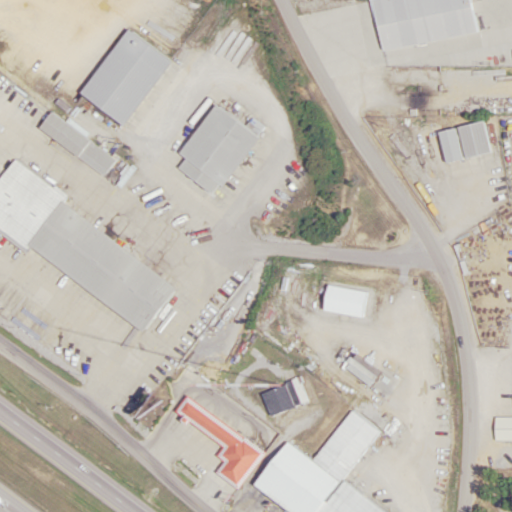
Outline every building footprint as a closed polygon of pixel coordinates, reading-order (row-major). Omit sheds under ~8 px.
[(124,127),(170,61),(125,29),(79,95),(124,127)] [(178,155),(183,158),(176,168),(215,196),(258,136),(214,105),(178,155)] [(37,133),(106,174),(116,157),(48,115),(37,133)] [(457,128),(463,160),(489,154),(482,123),(457,128)] [(462,160),(453,129),(437,134),(446,164),(462,160)] [(143,332),(175,286),(61,206),(67,197),(12,159),(0,176),(0,233),(25,251),(26,249),(143,332)] [(307,404),(300,378),(260,390),(267,416),(307,404)] [(264,455),(188,394),(175,411),(224,450),(217,459),(224,464),(217,472),(237,488),(264,455)] [(313,511),(383,511),(342,482),(379,432),(350,410),(311,463),(337,482),(313,511)]
